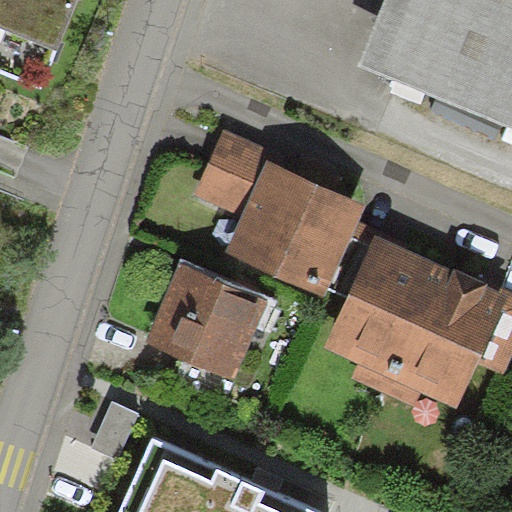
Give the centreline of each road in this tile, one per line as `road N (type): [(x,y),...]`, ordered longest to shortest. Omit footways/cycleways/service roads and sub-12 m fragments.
road 1 (residential): [(129,71),(0,485)]
road 2 (residential): [(129,71),(337,150),(511,230)]
